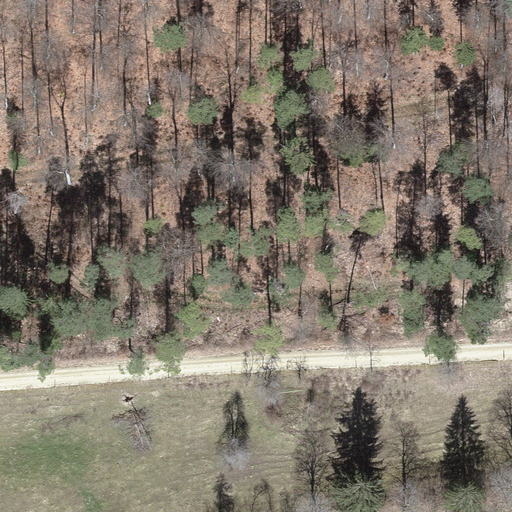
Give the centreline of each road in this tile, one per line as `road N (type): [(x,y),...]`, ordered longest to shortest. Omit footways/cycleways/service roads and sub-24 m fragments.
road 1 (track): [(511,78),(0,180)]
road 2 (track): [(511,353),(0,387)]
